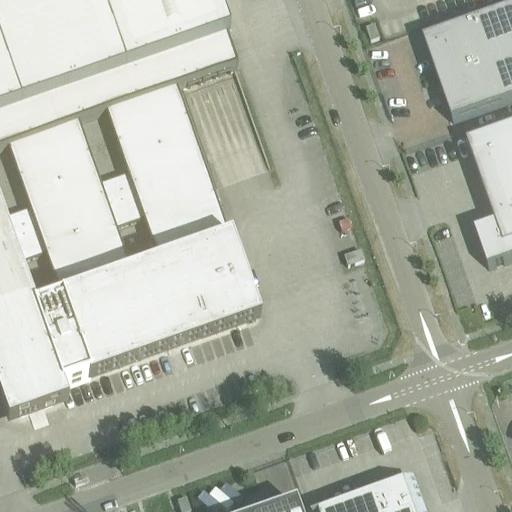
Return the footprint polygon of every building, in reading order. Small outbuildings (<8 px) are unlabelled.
[(90,383),(259,324),(252,305),(237,260),(230,242),(228,243),(176,94),(236,73),(226,43),(228,42),(213,0),(0,0),(0,407),(7,428),(67,407),(62,393),(90,383)] [(511,12),(428,43),(424,44),(452,123),(454,127),(511,107),(511,12)] [(379,42),(374,29),(365,32),(370,46),(379,42)] [(511,265),(511,132),(468,148),(496,228),(476,235),(477,240),(479,239),(490,268),(487,269),(489,273),(511,265)] [(364,265),(361,255),(344,260),(347,271),(364,265)] [(423,511),(413,485),(403,489),(356,505),(336,511),(423,511)] [(189,511),(186,502),(177,505),(179,511),(189,511)]
